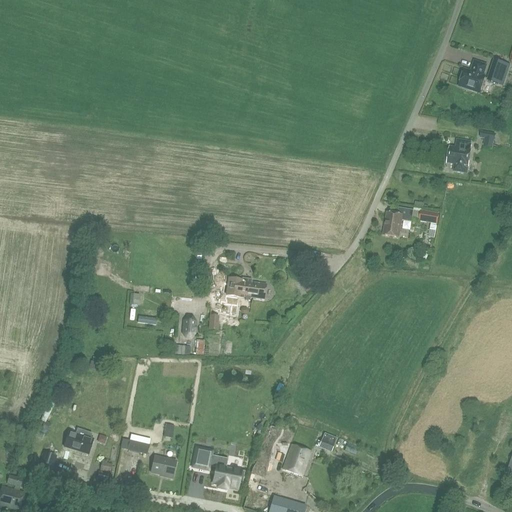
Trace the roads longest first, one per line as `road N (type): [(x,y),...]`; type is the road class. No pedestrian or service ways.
road 1 (unclassified): [(331,261),(355,247),(459,0)]
road 2 (unclassified): [(495,511),(422,487),(395,488),(366,511)]
road 3 (residential): [(233,511),(115,487)]
